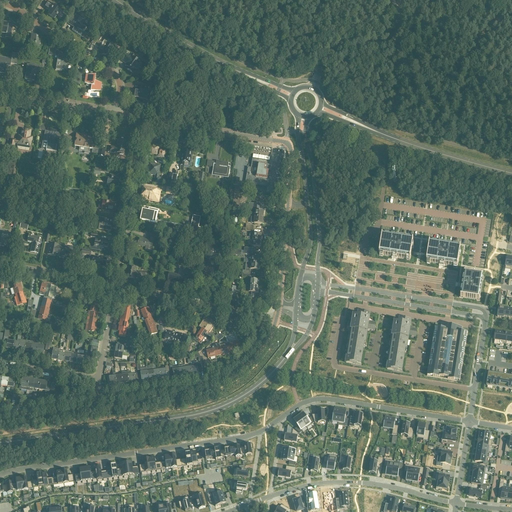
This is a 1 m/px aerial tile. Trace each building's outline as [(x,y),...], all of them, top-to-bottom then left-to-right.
[(47,1),(43,7),(50,12),(48,14),(54,19),(60,11),(47,1)] [(67,16),(65,19),(67,21),(66,23),(74,28),(72,31),(82,38),(83,37),(82,37),(85,33),(83,32),(86,28),(76,21),(79,17),(73,13),(70,17),(69,18),(67,16)] [(3,22),(1,34),(6,35),(5,38),(11,38),(13,22),(9,19),(8,23),(3,22)] [(98,32),(92,42),(94,44),(95,42),(96,41),(98,42),(99,41),(103,35),(98,32)] [(28,43),(28,47),(32,48),(32,50),(39,51),(40,40),(34,36),(31,35),(30,43),(28,43)] [(101,44),(99,48),(112,57),(118,49),(114,46),(111,45),(113,42),(106,37),(104,40),(103,41),(102,43),(101,44)] [(49,48),(48,55),(55,56),(58,56),(56,69),(66,71),(67,63),(64,62),(65,57),(64,57),(64,55),(62,54),(63,53),(59,52),(52,48),(49,48)] [(139,62),(137,60),(138,58),(132,54),(130,57),(125,53),(120,60),(128,65),(126,69),(132,73),(137,67),(140,69),(144,64),(140,61),(139,62)] [(0,57),(0,73),(5,74),(7,65),(11,66),(11,64),(12,59),(0,57)] [(42,73),(43,67),(35,65),(36,64),(29,63),(29,64),(27,64),(26,67),(26,73),(25,80),(27,80),(27,81),(32,82),(32,81),(34,81),(35,72),(42,73)] [(86,76),(85,83),(91,86),(90,91),(100,91),(101,84),(95,81),(95,76),(86,76)] [(136,91),(134,97),(148,100),(149,94),(149,91),(150,86),(142,85),(141,90),(140,90),(140,91),(136,91)] [(315,121),(315,130),(323,130),(323,125),(319,124),(319,119),(321,120),(320,123),(323,123),(326,123),(327,119),(318,118),(318,121),(315,121)] [(11,139),(9,150),(13,150),(15,144),(17,144),(18,144),(17,147),(29,149),(30,146),(31,141),(28,141),(28,138),(29,138),(30,131),(22,129),(20,137),(21,137),(20,139),(18,139),(18,141),(15,141),(15,140),(11,139)] [(46,132),(44,143),(47,144),(46,151),(56,152),(58,141),(60,141),(61,134),(57,133),(57,131),(50,130),(49,133),(46,132)] [(76,135),(74,147),(85,148),(84,151),(89,152),(90,149),(98,150),(99,146),(93,145),(94,140),(92,139),(92,138),(89,137),(88,137),(88,135),(76,133),(76,135)] [(108,148),(108,152),(114,153),(114,152),(119,153),(119,154),(123,154),(123,153),(125,154),(125,151),(124,151),(125,148),(124,148),(125,141),(118,140),(117,145),(117,148),(115,148),(115,147),(111,147),(110,148),(108,148)] [(150,146),(149,153),(151,154),(152,154),(153,154),(154,155),(155,154),(157,155),(157,157),(164,158),(165,151),(158,150),(159,147),(150,146)] [(182,158),(180,170),(183,171),(184,166),(189,166),(192,153),(191,153),(190,152),(189,152),(188,152),(184,152),(182,158)] [(10,157),(7,174),(14,176),(17,158),(10,157)] [(248,167),(246,183),(252,184),(251,185),(268,187),(269,179),(268,178),(270,163),(252,160),(251,168),(248,167)] [(220,163),(214,162),(213,168),(214,168),(213,174),(229,176),(230,168),(231,165),(227,164),(227,163),(220,162),(220,163)] [(150,163),(148,174),(156,176),(154,184),(161,185),(162,178),(159,178),(161,165),(150,163)] [(168,174),(165,186),(176,188),(178,176),(168,174)] [(108,178),(107,184),(109,185),(109,188),(113,189),(114,186),(118,186),(119,180),(115,179),(116,176),(110,175),(109,178),(108,178)] [(143,189),(142,196),(144,197),(143,200),(155,202),(156,197),(160,198),(161,193),(157,192),(157,191),(143,189)] [(103,200),(101,210),(116,212),(116,207),(115,207),(115,206),(115,204),(110,203),(110,201),(103,200)] [(248,210),(255,211),(255,217),(263,218),(264,211),(260,211),(260,208),(261,208),(261,204),(253,203),(253,204),(249,204),(250,204),(249,210),(248,210)] [(142,216),(141,220),(150,222),(152,222),(154,216),(156,217),(158,211),(159,210),(149,208),(148,211),(143,210),(142,216)] [(95,217),(94,221),(100,222),(99,229),(111,232),(112,224),(103,223),(104,219),(95,217)] [(21,221),(20,228),(27,230),(29,223),(21,221)] [(200,237),(200,228),(199,227),(199,223),(199,224),(192,222),(190,234),(189,234),(189,235),(200,237)] [(0,229),(0,239),(1,240),(0,242),(0,245),(5,247),(7,237),(10,237),(11,234),(3,232),(3,230),(0,229)] [(139,239),(138,246),(152,248),(154,241),(153,241),(153,239),(155,239),(156,235),(149,234),(149,238),(150,238),(149,240),(139,239)] [(28,235),(27,241),(32,242),(30,252),(39,254),(41,244),(38,244),(40,236),(37,236),(37,237),(28,235)] [(381,243),(379,255),(380,255),(380,253),(383,254),(382,256),(397,258),(407,259),(407,257),(410,258),(409,260),(410,260),(413,241),(400,239),(398,239),(395,238),(382,236),(381,240),(383,241),(383,244),(381,243)] [(90,247),(89,250),(99,252),(106,253),(106,250),(105,250),(105,249),(108,249),(109,241),(96,239),(94,247),(93,247),(93,248),(90,247)] [(203,246),(203,255),(208,261),(208,267),(217,267),(218,261),(224,256),(224,248),(218,241),(209,241),(203,246)] [(49,244),(47,255),(55,257),(55,256),(57,256),(59,246),(49,244)] [(59,244),(59,246),(57,256),(57,257),(68,259),(69,252),(76,254),(77,248),(70,246),(69,248),(63,246),(64,245),(59,244)] [(428,251),(426,263),(427,263),(427,261),(430,261),(430,263),(445,265),(454,267),(454,265),(457,265),(457,267),(460,249),(447,247),(447,246),(444,246),(443,246),(442,246),(429,244),(429,248),(430,248),(430,251),(428,251)] [(93,257),(92,264),(104,267),(106,259),(93,257)] [(243,271),(243,274),(250,275),(251,269),(259,270),(260,264),(251,263),(247,263),(246,271),(243,271)] [(128,273),(127,278),(134,279),(135,276),(142,277),(142,276),(147,277),(147,275),(148,275),(148,273),(143,272),(143,273),(136,271),(136,267),(131,266),(130,274),(128,273)] [(170,273),(168,282),(169,282),(169,281),(180,283),(180,284),(185,285),(187,277),(186,277),(170,274),(170,273)] [(460,297),(479,300),(477,299),(478,296),(480,296),(481,291),(482,281),(480,281),(480,277),(483,277),(464,274),(466,275),(466,278),(463,278),(462,284),(461,293),(463,293),(463,297),(460,297)] [(19,282),(12,284),(15,295),(23,293),(19,282)] [(42,284),(39,295),(44,296),(52,298),(53,293),(55,293),(57,288),(42,284)] [(241,294),(241,297),(254,298),(254,293),(258,293),(258,287),(249,286),(249,294),(241,294)] [(24,298),(24,297),(23,293),(15,295),(16,298),(14,298),(17,307),(27,304),(25,298),(24,298)] [(43,300),(38,319),(46,321),(51,302),(52,298),(44,296),(43,300)] [(89,310),(88,315),(97,317),(98,317),(99,313),(98,313),(100,301),(91,300),(90,304),(91,304),(90,310),(89,310)] [(503,317),(505,308),(505,306),(499,305),(497,317),(503,318),(504,317),(503,317)] [(123,309),(121,320),(128,321),(130,310),(132,311),(133,307),(130,306),(129,306),(126,306),(126,309),(123,309)] [(148,308),(141,311),(145,321),(152,318),(151,314),(152,313),(151,309),(149,309),(148,308)] [(353,315),(346,363),(361,366),(361,364),(360,364),(364,342),(365,342),(367,330),(374,331),(375,325),(368,323),(370,313),(358,311),(357,316),(354,316),(354,315),(353,315)] [(88,315),(85,331),(96,333),(96,328),(95,328),(97,317),(88,315)] [(152,318),(145,321),(150,336),(153,335),(153,336),(156,334),(158,333),(152,318)] [(205,318),(200,327),(201,328),(208,333),(214,323),(208,319),(207,319),(205,318)] [(394,322),(387,370),(392,371),(402,372),(402,370),(401,370),(405,348),(406,349),(408,336),(415,338),(416,331),(409,330),(411,319),(399,318),(399,323),(395,322),(394,322)] [(121,327),(119,337),(126,338),(128,321),(121,320),(119,326),(121,327)] [(464,356),(465,350),(462,349),(463,344),(465,345),(466,338),(464,338),(465,332),(461,332),(462,327),(453,326),(453,328),(450,328),(450,326),(441,324),(441,329),(438,328),(437,334),(434,333),(433,340),(436,340),(435,345),(432,345),(431,351),(434,351),(433,356),(430,356),(429,362),(432,363),(431,368),(429,367),(428,374),(433,374),(433,377),(439,378),(439,377),(448,378),(448,379),(454,380),(454,378),(460,379),(461,372),(458,372),(459,367),(462,367),(463,361),(460,361),(461,356),(464,356)] [(233,325),(228,329),(231,331),(233,333),(237,330),(233,325)] [(200,333),(196,339),(198,340),(197,342),(201,344),(208,333),(201,328),(199,332),(200,333)] [(5,331),(3,344),(7,344),(6,348),(12,349),(13,342),(7,341),(9,332),(5,331)] [(166,333),(165,340),(174,342),(175,335),(172,335),(173,333),(169,333),(169,334),(166,333)] [(175,335),(174,342),(183,344),(184,337),(182,337),(182,335),(179,334),(178,336),(175,335)] [(13,342),(12,349),(18,350),(19,343),(20,340),(20,337),(18,336),(17,343),(13,342)] [(25,344),(24,351),(30,352),(32,342),(32,338),(30,338),(29,345),(25,344)] [(240,341),(220,346),(223,355),(223,356),(227,355),(226,354),(228,354),(228,353),(234,352),(234,349),(241,347),(240,341)] [(209,350),(206,351),(208,358),(223,355),(220,346),(220,344),(214,346),(215,348),(209,350)] [(114,349),(114,352),(123,353),(129,355),(130,352),(124,351),(124,347),(117,346),(116,350),(114,349)] [(155,364),(153,365),(155,379),(161,378),(160,371),(159,368),(156,368),(155,364)] [(173,365),(169,366),(171,375),(174,374),(174,378),(180,377),(179,369),(173,370),(173,365)] [(163,370),(160,371),(161,378),(167,377),(166,373),(169,373),(168,367),(163,368),(163,370)] [(131,371),(128,372),(129,382),(135,381),(135,380),(138,379),(137,374),(133,374),(131,373),(131,371)] [(493,387),(495,375),(489,374),(487,386),(493,387)] [(19,386),(19,388),(19,389),(20,390),(27,391),(28,380),(22,379),(21,387),(19,386)] [(40,382),(39,390),(46,391),(49,391),(50,383),(40,382)] [(330,417),(329,423),(332,423),(332,422),(338,423),(338,425),(340,410),(334,409),(334,411),(333,417),(330,417)] [(317,415),(312,415),(314,421),(317,421),(318,421),(318,423),(319,423),(318,421),(325,420),(325,422),(325,410),(317,410),(318,415),(317,415)] [(340,410),(338,425),(347,427),(348,420),(345,419),(346,413),(340,412),(340,410)] [(351,417),(349,427),(354,428),(354,426),(361,427),(362,421),(363,421),(364,417),(363,417),(363,414),(356,413),(355,418),(354,418),(351,417)] [(299,418),(307,428),(314,423),(312,417),(308,420),(304,415),(299,418)] [(299,418),(295,422),(298,427),(295,429),(300,433),(302,432),(301,430),(306,427),(306,428),(307,428),(299,418)] [(384,421),(384,424),(384,425),(384,427),(393,428),(392,435),(397,436),(398,426),(395,426),(394,426),(395,420),(385,419),(385,421),(384,421)] [(403,423),(401,435),(402,433),(408,434),(408,436),(413,437),(414,427),(411,426),(411,427),(410,426),(410,424),(403,423)] [(418,425),(416,438),(423,439),(423,441),(428,442),(429,431),(426,431),(425,431),(426,426),(418,425)] [(443,427),(442,434),(456,436),(457,429),(452,429),(452,427),(446,426),(446,428),(443,427)] [(286,434),(284,441),(297,443),(298,434),(293,429),(292,434),(292,435),(286,434)] [(478,439),(490,441),(491,433),(485,432),(485,434),(480,433),(479,439),(478,439)] [(442,434),(441,440),(442,440),(441,443),(447,444),(448,441),(455,443),(456,436),(442,434)] [(252,444),(245,445),(246,456),(252,455),(251,450),(253,449),(252,444)] [(240,446),(235,446),(236,457),(241,457),(241,455),(246,455),(246,456),(245,445),(244,445),(244,447),(240,448),(240,446)] [(234,448),(225,449),(226,456),(236,455),(236,457),(235,446),(234,446),(234,448)] [(285,449),(284,455),(296,457),(297,447),(291,447),(291,450),(285,449)] [(220,448),(215,449),(216,460),(222,459),(221,457),(226,456),(225,449),(225,450),(220,451),(220,448)] [(439,448),(437,457),(451,459),(452,454),(445,452),(445,449),(439,448)] [(215,451),(205,452),(206,459),(216,458),(216,460),(215,449),(214,449),(215,451)] [(195,452),(191,453),(193,465),(193,463),(198,463),(197,461),(202,460),(201,454),(195,454),(195,452)] [(185,459),(181,460),(182,467),(193,465),(191,453),(185,453),(184,454),(185,459)] [(309,454),(307,464),(311,465),(312,465),(311,471),(311,469),(318,470),(317,472),(318,473),(320,460),(313,459),(314,455),(309,454)] [(174,455),(170,456),(172,468),(182,467),(181,460),(176,460),(175,455),(174,455)] [(284,455),(283,461),(289,462),(289,465),(295,466),(295,462),(294,462),(295,457),(296,457),(284,455)] [(324,457),(323,463),(327,464),(327,463),(328,464),(327,468),(334,469),(336,456),(329,455),(329,458),(328,458),(328,457),(324,457)] [(340,457),(339,463),(343,464),(343,463),(344,464),(343,470),(350,471),(352,456),(345,455),(345,458),(344,458),(344,457),(340,457)] [(165,462),(160,463),(161,470),(172,468),(170,456),(166,456),(165,456),(165,462)] [(476,456),(475,462),(480,463),(480,465),(486,466),(487,458),(476,456)] [(370,466),(369,473),(376,474),(377,467),(378,468),(382,468),(383,462),(383,458),(378,457),(378,461),(371,460),(370,463),(369,463),(369,466),(370,466)] [(437,457),(436,466),(442,467),(443,464),(450,465),(451,460),(451,459),(437,457)] [(154,458),(149,459),(151,471),(161,470),(160,463),(155,463),(155,458),(154,458)] [(145,465),(139,466),(140,467),(140,473),(151,471),(149,459),(145,459),(144,459),(145,465)] [(385,460),(384,467),(387,468),(386,474),(392,475),(394,461),(385,460)] [(394,461),(392,475),(398,476),(399,469),(402,470),(403,464),(394,462),(394,461)] [(132,462),(127,463),(128,476),(139,474),(138,467),(133,468),(132,462)] [(116,464),(118,477),(128,476),(127,463),(121,464),(122,469),(117,470),(116,464)] [(111,471),(107,471),(108,479),(118,477),(116,464),(110,465),(111,471)] [(405,465),(404,472),(407,473),(406,481),(412,482),(414,467),(405,465)] [(101,466),(95,467),(97,480),(108,479),(107,471),(102,472),(101,466)] [(279,470),(278,477),(290,479),(292,472),(295,473),(296,468),(286,466),(286,470),(286,471),(279,470)] [(473,471),(473,472),(485,474),(485,469),(486,467),(480,466),(479,467),(474,466),(473,471)] [(90,467),(85,468),(87,481),(97,480),(95,467),(96,473),(91,474),(90,467)] [(414,467),(412,482),(418,483),(419,475),(422,475),(424,468),(414,467)] [(80,474),(75,475),(76,483),(87,481),(85,468),(79,469),(80,474)] [(234,469),(233,476),(248,478),(250,471),(234,469)] [(67,470),(62,471),(64,484),(74,482),(73,475),(68,476),(67,470)] [(57,477),(52,478),(53,485),(64,484),(62,471),(57,472),(57,477)] [(436,474),(435,481),(437,482),(437,481),(449,483),(450,477),(442,475),(443,472),(437,471),(436,475),(436,474)] [(47,473),(41,474),(43,487),(53,485),(52,478),(47,479),(47,473)] [(37,480),(32,481),(33,489),(33,488),(43,487),(41,474),(36,475),(37,480)] [(26,477),(21,478),(22,491),(33,489),(32,481),(31,481),(31,482),(27,482),(26,477)] [(11,482),(12,493),(12,492),(22,491),(21,478),(15,478),(16,484),(11,485),(11,482)] [(234,483),(233,489),(237,489),(236,494),(242,495),(243,490),(246,491),(247,485),(237,483),(238,480),(234,479),(233,483),(234,483)] [(436,488),(436,490),(442,491),(442,489),(447,490),(448,483),(449,483),(437,481),(437,482),(436,488)] [(6,485),(1,486),(2,493),(7,493),(7,494),(12,493),(11,482),(5,483),(6,485)] [(500,483),(498,495),(501,496),(501,499),(502,499),(506,500),(508,488),(505,488),(504,487),(504,484),(500,483)] [(481,494),(482,492),(470,490),(469,496),(473,497),(477,498),(481,498),(481,496),(482,494),(481,494)] [(211,493),(207,494),(210,503),(214,502),(216,507),(221,505),(217,491),(211,493)] [(217,491),(221,505),(226,503),(222,491),(217,493),(217,491)] [(195,495),(199,510),(205,508),(201,493),(195,495)] [(310,504),(306,505),(308,511),(312,511),(319,510),(317,494),(314,494),(313,494),(313,495),(312,495),(312,494),(312,495),(309,495),(310,500),(309,500),(310,504)] [(324,503),(323,503),(324,510),(329,509),(329,511),(335,511),(336,510),(335,504),(332,505),(332,503),(333,503),(333,502),(332,502),(332,499),(332,498),(331,494),(328,494),(327,494),(323,495),(324,503)] [(339,499),(336,500),(337,510),(344,510),(343,507),(348,506),(347,494),(339,495),(339,499)] [(379,505),(381,497),(368,494),(367,502),(379,505)] [(183,502),(179,503),(180,509),(185,508),(185,511),(191,510),(188,497),(182,499),(183,502)] [(300,499),(293,501),(295,505),(294,505),(295,509),(296,509),(296,511),(297,511),(303,510),(302,507),(303,507),(302,503),(301,503),(300,499)] [(386,504),(383,511),(387,511),(388,511),(391,511),(395,511),(399,501),(391,499),(389,505),(386,504)]
